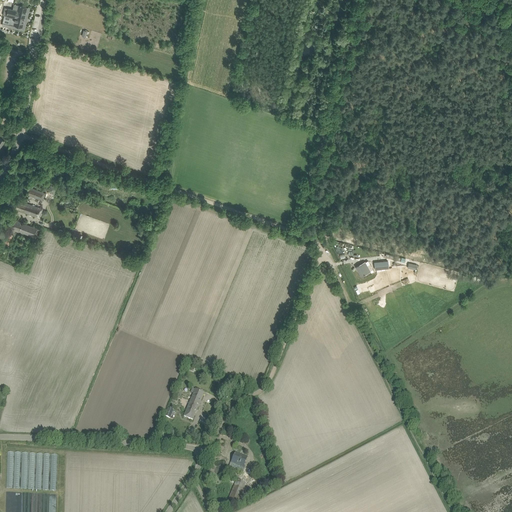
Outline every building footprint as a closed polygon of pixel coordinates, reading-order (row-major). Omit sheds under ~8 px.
[(9,24),(18,26),(22,27),(27,7),(14,4),(13,10),(5,8),(3,16),(11,17),(9,24)] [(51,185),(48,191),(54,194),(57,188),(51,185)] [(32,188),(30,195),(42,200),(44,193),(32,188)] [(14,209),(23,212),(27,203),(8,196),(5,205),(15,209),(14,209)] [(27,203),(23,212),(39,218),(42,209),(27,203)] [(11,227),(16,229),(16,230),(37,238),(40,230),(19,221),(14,220),(11,227)] [(3,244),(8,246),(13,235),(8,233),(3,244)] [(368,261),(365,262),(356,267),(361,276),(370,271),(373,269),(368,261)] [(374,262),(374,269),(387,268),(387,261),(374,262)] [(196,389),(186,412),(184,417),(192,420),(204,393),(196,389)] [(165,416),(170,418),(173,410),(169,408),(165,416)] [(28,489),(56,490),(57,454),(36,453),(29,452),(21,452),(14,452),(8,451),(6,487),(28,488),(28,489)] [(231,462),(240,466),(243,467),(247,457),(236,453),(231,462)] [(229,499),(233,501),(238,502),(246,483),(237,480),(229,499)]
